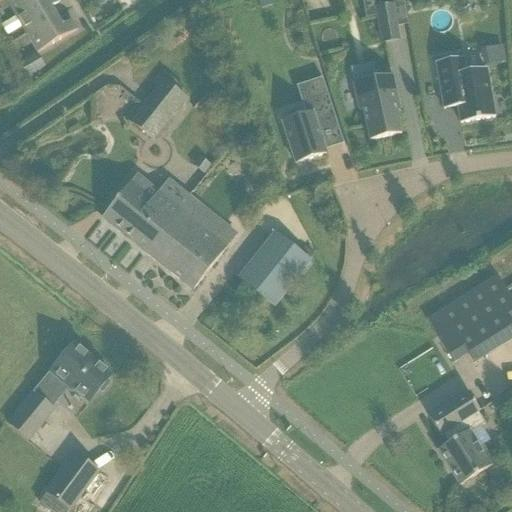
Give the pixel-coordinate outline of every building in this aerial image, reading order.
[(4,0),(15,18),(45,0),(4,0)] [(45,0),(15,18),(26,36),(56,19),(50,8),(60,3),(58,0),(45,0)] [(117,4),(110,8),(114,15),(122,11),(117,4)] [(399,40),(393,7),(381,9),(382,15),(376,16),(380,38),(386,37),(387,42),(399,40)] [(282,69),(316,59),(300,9),(233,30),(243,62),(277,51),(282,69)] [(56,19),(26,36),(37,55),(76,31),(70,21),(61,27),(56,19)] [(494,119),(485,69),(464,73),(462,59),(435,63),(443,110),(457,108),(460,125),(494,119)] [(398,103),(392,76),(353,85),(358,112),(362,111),(369,142),(401,135),(394,104),(398,103)] [(162,80),(128,122),(153,141),(186,99),(162,80)] [(336,124),(327,94),(326,94),(306,101),(310,114),(281,123),(295,165),(325,155),(317,131),(336,124)] [(200,158),(193,166),(203,174),(210,166),(200,158)] [(114,204),(102,219),(144,253),(176,213),(179,209),(158,192),(158,193),(136,176),(131,183),(114,204)] [(176,213),(144,253),(192,292),(225,251),(213,242),(222,230),(210,221),(201,233),(176,213)] [(274,234),(238,279),(276,310),(312,265),(274,234)] [(426,320),(453,364),(467,355),(473,365),(511,339),(511,303),(496,276),(426,320)] [(109,376),(71,345),(48,373),(49,374),(32,394),(31,393),(6,423),(29,442),(54,411),(47,406),(64,386),(68,389),(69,388),(87,402),(97,390),(100,393),(108,383),(105,380),(109,376)] [(479,449),(470,434),(484,425),(477,413),(479,412),(468,394),(428,419),(440,437),(444,434),(449,443),(437,452),(459,487),(493,466),(481,447),(479,449)] [(46,494),(39,503),(51,511),(68,511),(69,511),(98,473),(75,455),(46,494)]
